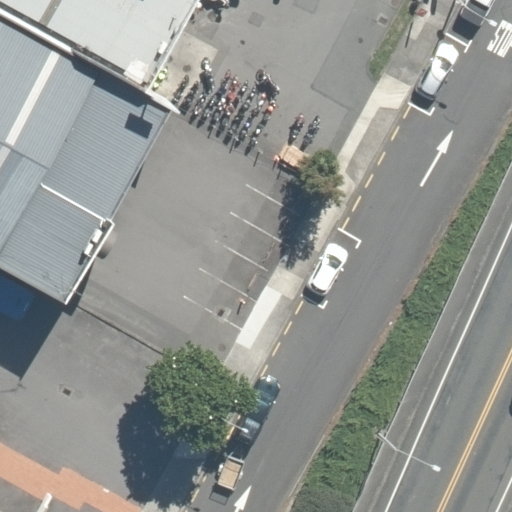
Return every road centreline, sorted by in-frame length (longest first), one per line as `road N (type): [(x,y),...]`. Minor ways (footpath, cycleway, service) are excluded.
road 1 (unclassified): [(234,511),(466,84),(511,16)]
road 2 (secondary): [(433,511),(511,336)]
